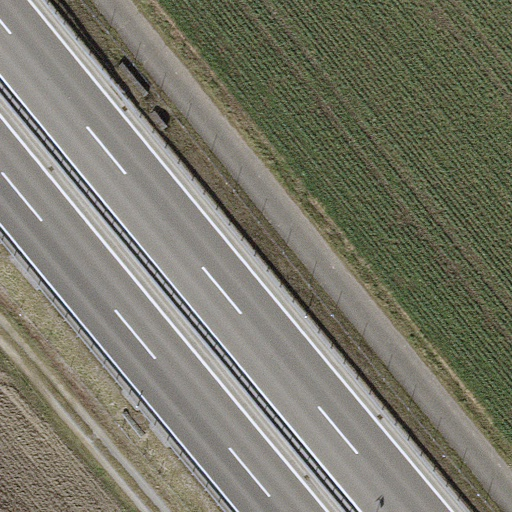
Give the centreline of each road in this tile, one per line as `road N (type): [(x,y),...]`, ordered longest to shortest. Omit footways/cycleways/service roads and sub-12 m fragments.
road 1 (trunk): [(409,511),(0,17)]
road 2 (track): [(108,0),(511,497)]
road 3 (trunk): [(0,164),(287,511)]
road 4 (track): [(0,324),(162,511)]
